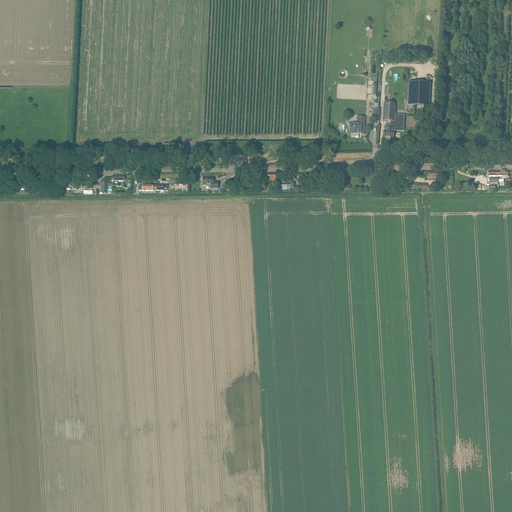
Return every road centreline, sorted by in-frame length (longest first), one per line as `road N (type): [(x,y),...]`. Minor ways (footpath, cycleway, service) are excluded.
road 1 (tertiary): [(0,172),(511,167)]
road 2 (track): [(81,0),(74,148),(322,145),(322,156)]
road 3 (track): [(0,161),(270,159),(272,147)]
road 4 (track): [(506,0),(499,133),(511,141)]
road 5 (track): [(201,147),(207,0)]
road 6 (track): [(322,145),(327,0)]
road 7 (track): [(233,170),(273,158),(374,158)]
road 8 (track): [(453,0),(450,95),(432,111)]
